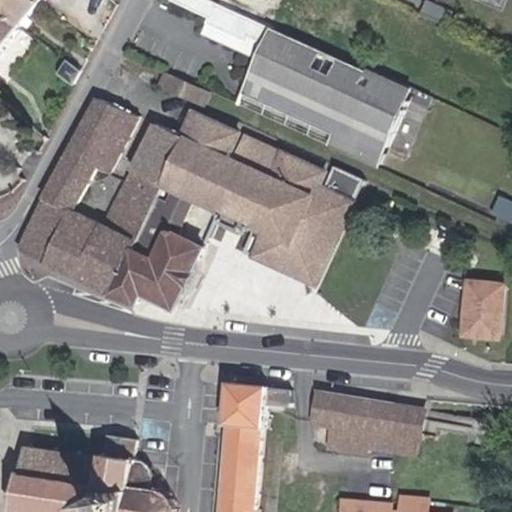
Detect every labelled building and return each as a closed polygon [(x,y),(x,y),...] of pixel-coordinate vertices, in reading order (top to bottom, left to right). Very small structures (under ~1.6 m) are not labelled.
[(40,2),(37,0),(0,0),(0,7),(22,24),(40,2)] [(267,43),(273,28),(211,0),(172,0),(212,18),(209,24),(249,42),(251,36),(267,43)] [(324,25),(335,0),(285,0),(276,23),(317,42),(324,25)] [(423,14),(448,25),(454,11),(429,0),(423,14)] [(0,52),(22,24),(0,7),(0,52)] [(259,59),(267,43),(251,36),(249,42),(209,24),(204,35),(259,59)] [(353,58),(365,34),(349,27),(346,35),(324,25),(317,42),(353,58)] [(380,167),(417,88),(368,66),(366,70),(273,28),(267,43),(259,59),(244,93),(334,134),(329,145),(380,167)] [(76,83),(84,71),(69,60),(62,73),(76,83)] [(214,93),(166,71),(160,86),(207,108),(214,93)] [(114,295),(165,183),(187,136),(158,123),(106,224),(79,210),(101,168),(112,173),(143,116),(102,97),(46,198),(22,248),(114,295)] [(187,136),(165,183),(196,198),(228,212),(225,217),(229,220),(228,222),(245,229),(246,227),(250,229),(251,227),(259,232),(249,252),(318,284),(364,186),(334,172),(326,188),(321,185),(327,172),(285,153),(275,176),(267,173),(278,150),(250,137),(239,160),(231,156),(242,133),(198,113),(187,136)] [(334,172),(364,186),(366,180),(337,166),(334,172)] [(146,293),(178,309),(189,285),(196,271),(208,248),(179,235),(196,198),(165,183),(114,295),(140,304),(146,293)] [(200,289),(206,278),(206,275),(196,271),(189,285),(198,289),(200,289)] [(502,338),(508,285),(472,282),(467,334),(502,338)] [(222,511),(259,511),(267,427),(268,427),(270,405),(272,387),(233,383),(229,424),(230,424),(222,511)] [(296,407),(295,389),(272,387),(270,405),(296,407)] [(421,455),(427,420),(400,415),(401,405),(320,392),(314,422),(337,426),(333,447),(372,453),(373,447),(421,455)] [(427,420),(429,410),(401,405),(400,415),(427,420)] [(29,445),(17,511),(177,511),(177,509),(172,499),(162,494),(147,492),(153,480),(153,475),(151,471),(149,468),(146,466),(136,463),(140,439),(109,435),(106,454),(29,445)] [(429,511),(430,499),(406,497),(404,511),(396,511),(392,511),(393,504),(346,501),(345,511),(429,511)]
